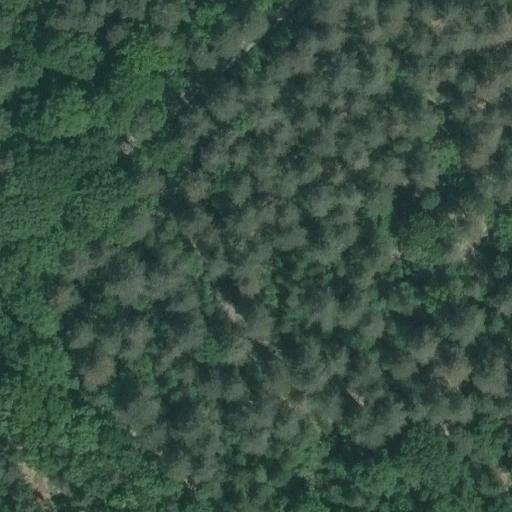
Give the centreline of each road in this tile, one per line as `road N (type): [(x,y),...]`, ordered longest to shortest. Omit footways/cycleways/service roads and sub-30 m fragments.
road 1 (unknown): [(40,0),(138,128),(263,349),(346,373),(434,439),(446,511)]
road 2 (track): [(0,253),(281,0)]
